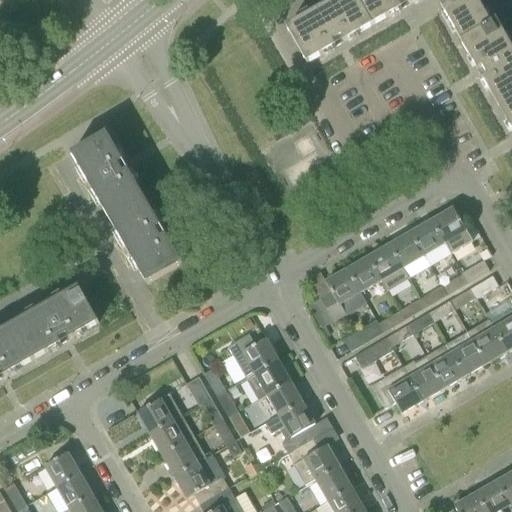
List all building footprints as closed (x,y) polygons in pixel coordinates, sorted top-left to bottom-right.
[(511,47),(497,21),(491,24),(477,0),(337,0),(287,29),(308,64),(340,46),(372,27),(404,9),(419,0),(452,0),(441,6),(461,41),(499,108),(511,130),(511,47)] [(147,286),(183,265),(145,200),(107,135),(72,155),(109,220),(147,286)] [(453,255),(473,243),(454,209),(433,222),(453,255)] [(451,256),(453,255),(433,222),(411,234),(425,258),(446,246),(451,256)] [(404,270),(425,258),(411,234),(390,246),(404,270)] [(410,280),(404,270),(390,246),(369,258),(382,283),(388,292),(410,280)] [(362,295),(382,283),(369,258),(348,271),(362,295)] [(463,276),(469,285),(490,272),(484,262),(462,275),(463,276)] [(332,294),(321,300),(308,308),(333,349),(345,342),(335,323),(368,304),(362,295),(348,271),(326,283),(332,294)] [(442,288),(447,297),(469,285),(463,276),(442,288)] [(471,290),(477,300),(499,288),(493,278),(471,290)] [(34,361),(67,343),(100,324),(79,288),(13,326),(0,333),(0,380),(1,380),(34,361)] [(422,300),(427,309),(447,297),(442,288),(422,300)] [(450,302),(456,312),(477,300),(471,290),(450,302)] [(400,313),(406,322),(427,309),(422,300),(400,313)] [(430,315),(435,324),(456,312),(450,302),(430,315)] [(511,312),(491,324),(508,353),(511,351),(511,312)] [(379,325),(384,334),(406,322),(400,313),(379,325)] [(409,327),(414,336),(435,324),(430,315),(409,327)] [(487,366),(508,353),(491,324),(490,325),(489,322),(469,334),(487,366)] [(357,338),(363,347),(384,334),(379,325),(357,338)] [(387,340),(392,349),(414,336),(409,327),(387,340)] [(466,378),(487,366),(469,334),(447,347),(452,355),(466,378)] [(247,380),(279,362),(266,340),(256,346),(250,336),(229,349),(247,380)] [(387,340),(366,352),(353,359),(359,368),(371,361),(392,349),(387,340)] [(445,390),(466,378),(452,355),(431,367),(445,390)] [(267,398),(291,383),(279,362),(247,380),(259,402),(267,398)] [(423,403),(445,390),(431,367),(421,373),(415,362),(405,368),(411,379),(410,380),(423,403)] [(217,397),(226,392),(214,370),(205,376),(217,397)] [(200,408),(203,406),(212,401),(200,379),(187,386),(200,408)] [(402,415),(423,403),(410,380),(389,392),(402,415)] [(265,426),(266,426),(303,405),(291,383),(267,398),(279,418),(265,426)] [(230,420),(239,414),(233,403),(237,400),(230,390),(226,392),(217,397),(230,420)] [(151,435),(183,417),(170,395),(138,414),(151,435)] [(215,428),(225,423),(212,401),(203,406),(215,428)] [(294,466),(320,451),(308,431),(316,426),(303,405),(266,426),(272,436),(285,428),(292,440),(282,446),(294,466)] [(241,439),(250,434),(239,414),(230,420),(241,439)] [(163,457),(195,439),(183,417),(151,435),(163,457)] [(227,448),(236,442),(225,423),(215,428),(227,448)] [(208,459),(207,459),(195,439),(163,457),(175,479),(209,460),(208,459)] [(233,459),(243,454),(236,442),(227,448),(233,459)] [(316,483),(340,468),(328,447),(320,451),(294,466),(307,488),(316,483)] [(57,489),(81,476),(68,455),(45,468),(57,489)] [(202,507),(222,494),(216,483),(220,482),(212,468),(213,467),(209,460),(175,479),(188,500),(195,495),(202,507)] [(328,504),(352,490),(340,468),(316,483),(328,504)] [(511,507),(511,506),(511,474),(498,483),(511,507)] [(70,510),(93,497),(81,476),(57,489),(70,510)] [(477,495),(486,511),(502,511),(511,507),(498,483),(477,495)] [(6,491),(12,502),(21,497),(14,486),(6,491)] [(243,511),(236,499),(230,489),(222,494),(202,507),(205,511),(243,511)] [(332,511),(363,511),(365,511),(352,490),(328,504),(332,511)] [(34,511),(59,511),(46,494),(30,506),(34,511)] [(486,511),(477,495),(455,507),(457,511),(486,511)] [(101,511),(93,497),(70,510),(66,511),(101,511)] [(283,511),(295,511),(288,499),(279,504),(283,511)] [(0,511),(10,511),(6,503),(0,505),(0,511)]
